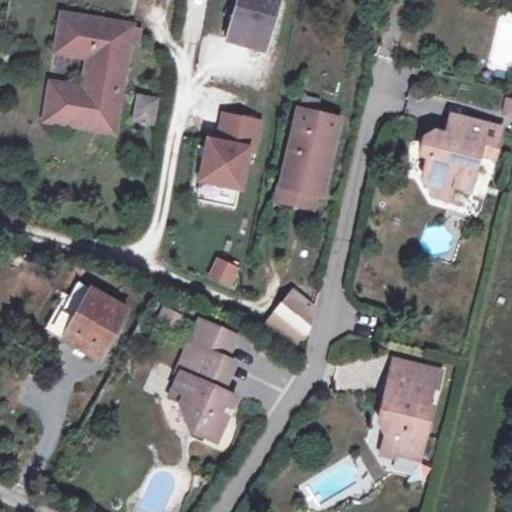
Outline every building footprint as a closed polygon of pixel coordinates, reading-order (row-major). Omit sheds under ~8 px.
[(271,0),(241,0),(230,42),(261,49),(271,0)] [(511,69),(511,14),(503,12),(492,65),(511,69)] [(71,128),(73,119),(104,124),(111,80),(117,81),(122,47),(124,34),(124,28),(54,16),(48,53),(82,59),(77,90),(43,85),(37,123),(71,128)] [(132,36),(124,34),(122,47),(130,49),(132,36)] [(108,134),(117,81),(111,80),(104,124),(73,119),(71,128),(108,134)] [(511,116),(511,98),(504,97),(502,115),(511,116)] [(151,106),(131,103),(129,125),(148,128),(151,106)] [(301,105),(298,120),(319,125),(323,110),(301,105)] [(468,123),(451,115),(443,135),(461,140),(468,123)] [(259,125),(253,124),(233,120),(222,118),(218,140),(229,143),(228,149),(217,147),(207,145),(199,184),(239,192),(247,153),(253,154),(259,125)] [(319,125),(298,120),(282,194),(279,194),(276,209),(314,217),(318,202),(323,203),(339,129),(319,125)] [(501,132),(469,121),(468,123),(461,140),(443,135),(434,132),(422,138),(417,153),(426,156),(419,176),(430,196),(449,187),(465,192),(480,145),(495,150),(501,132)] [(229,143),(218,140),(217,147),(228,149),(229,143)] [(239,270),(220,263),(214,280),(233,287),(239,270)] [(50,333),(56,336),(65,315),(78,321),(94,292),(80,285),(68,308),(63,306),(50,333)] [(313,301),(292,289),(270,323),(300,343),(302,326),(307,327),(313,301)] [(131,309),(94,292),(78,321),(65,315),(56,336),(68,342),(68,344),(101,357),(105,351),(112,334),(117,337),(131,309)] [(234,334),(206,320),(182,370),(185,372),(177,389),(188,394),(184,403),(189,422),(198,426),(195,433),(217,443),(238,399),(225,393),(227,390),(220,387),(232,361),(240,343),(232,339),(234,334)] [(109,353),(117,337),(112,334),(105,351),(109,353)] [(239,365),(232,361),(220,387),(227,390),(239,365)] [(445,379),(400,367),(395,384),(393,384),(381,427),(390,431),(387,442),(396,459),(402,461),(422,468),(437,417),(431,416),(437,396),(440,397),(445,379)] [(188,394),(177,389),(173,398),(184,403),(188,394)] [(396,459),(387,442),(384,458),(401,465),(402,461),(396,459)] [(208,476),(193,474),(191,493),(201,494),(207,482),(208,476)]
